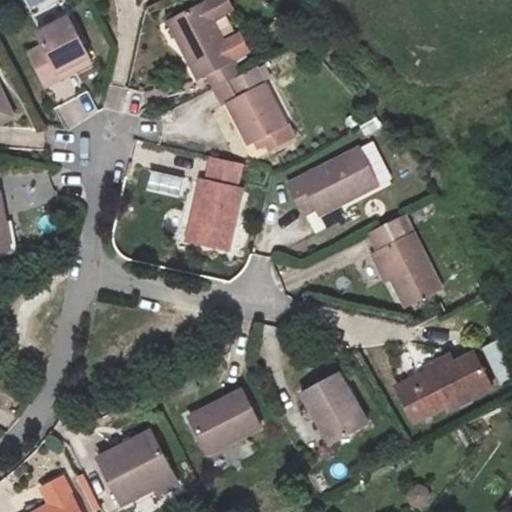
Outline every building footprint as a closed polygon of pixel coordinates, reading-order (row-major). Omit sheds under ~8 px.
[(228,0),(208,0),(172,19),(187,49),(184,51),(198,79),(208,74),(215,87),(241,74),(240,72),(252,66),(246,56),(235,62),(213,20),(233,9),(228,0)] [(70,18),(38,34),(45,46),(30,54),(46,85),(62,77),(59,71),(89,56),(70,18)] [(172,19),(169,21),(184,51),(187,49),(172,19)] [(89,56),(59,71),(62,77),(92,61),(89,56)] [(264,66),(259,69),(265,81),(270,78),(264,66)] [(227,104),(248,145),(256,141),(287,125),(266,83),(265,81),(259,69),(257,67),(229,81),(237,98),(227,104)] [(229,81),(215,88),(224,105),(227,104),(237,98),(229,81)] [(0,89),(0,122),(13,116),(0,89)] [(287,125),(256,141),(259,147),(270,149),(294,137),(287,125)] [(359,148),(289,184),(304,214),(317,208),(320,215),(378,185),(359,148)] [(201,180),(188,241),(228,250),(242,189),(237,188),(242,164),(212,157),(207,182),(201,180)] [(145,191),(180,198),(184,177),(150,170),(145,191)] [(0,192),(0,251),(11,250),(0,192)] [(404,215),(369,233),(377,251),(378,252),(392,278),(407,308),(442,290),(404,215)] [(378,252),(373,255),(386,281),(392,278),(378,252)] [(460,292),(441,303),(445,311),(465,301),(460,292)] [(499,383),(511,376),(511,366),(499,340),(481,348),(499,383)] [(453,359),(396,388),(414,422),(446,406),(448,410),(492,388),(475,353),(455,363),(453,359)] [(339,372),(302,393),(321,427),(324,426),(334,444),(369,424),(339,372)] [(262,427),(243,390),(190,417),(208,454),(262,427)] [(99,459),(122,505),(154,488),(176,477),(152,431),(99,459)] [(176,477),(154,488),(157,494),(179,483),(176,477)] [(51,505),(37,511),(80,511),(63,478),(42,488),(51,505)]
